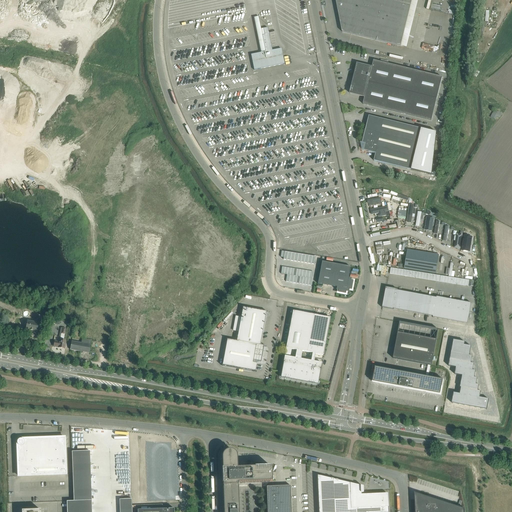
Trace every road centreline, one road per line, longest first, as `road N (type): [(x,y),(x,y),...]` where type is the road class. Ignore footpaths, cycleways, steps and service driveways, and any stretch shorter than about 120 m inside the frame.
road 1 (unclassified): [(361,309),(271,287),(267,233),(193,150),(165,87),(159,0)]
road 2 (primary): [(0,364),(341,428)]
road 3 (primary): [(340,417),(0,354)]
road 4 (unclassified): [(361,241),(314,0)]
road 5 (unclassified): [(403,511),(394,474),(209,434)]
road 6 (unclassified): [(182,430),(0,416)]
road 7 (primary): [(341,428),(511,454)]
road 8 (primary): [(511,449),(348,419)]
road 9 (unclassified): [(133,370),(0,345)]
